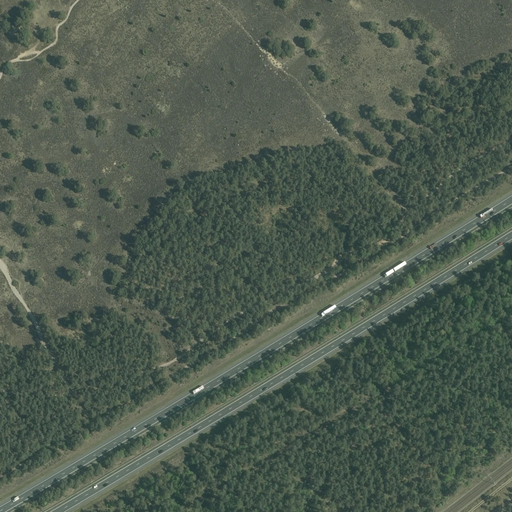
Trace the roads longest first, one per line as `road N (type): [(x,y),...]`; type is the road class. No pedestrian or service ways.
road 1 (motorway): [(511,200),(0,510)]
road 2 (track): [(511,140),(441,183),(382,243),(349,252),(167,364),(107,374),(73,395),(0,392)]
road 3 (motorway): [(57,511),(511,234)]
road 4 (track): [(73,395),(0,261)]
